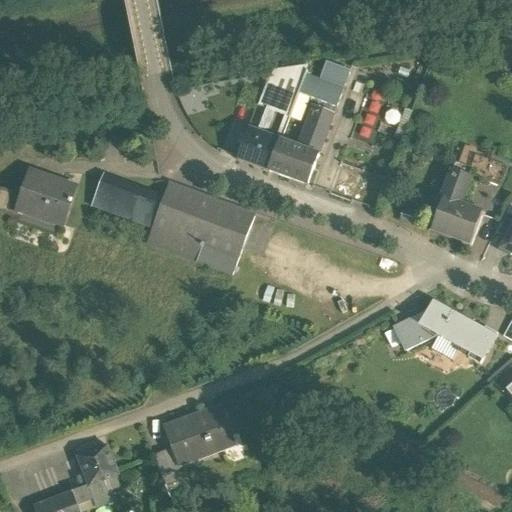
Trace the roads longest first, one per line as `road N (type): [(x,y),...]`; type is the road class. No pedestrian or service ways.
road 1 (residential): [(0,469),(302,356),(448,275)]
road 2 (residential): [(448,275),(411,247),(206,160),(177,133),(161,103),(139,0)]
